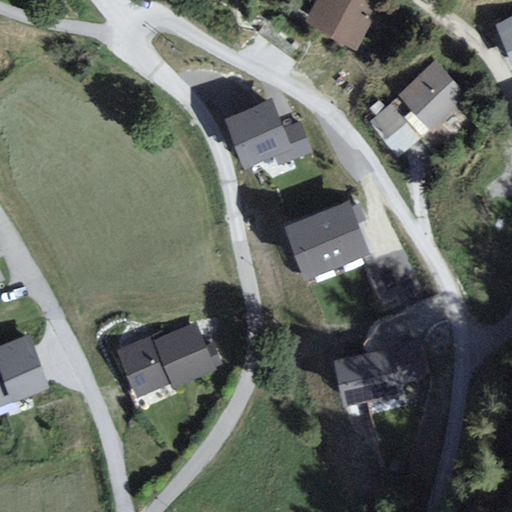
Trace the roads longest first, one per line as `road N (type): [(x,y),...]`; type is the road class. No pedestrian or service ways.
road 1 (residential): [(130,27),(166,19),(295,90),(321,106),(372,162),(450,293),(458,322),(453,425),(432,511)]
road 2 (residential): [(150,511),(228,421),(249,372),(252,323),(214,134),(201,112),(129,49),(130,27)]
